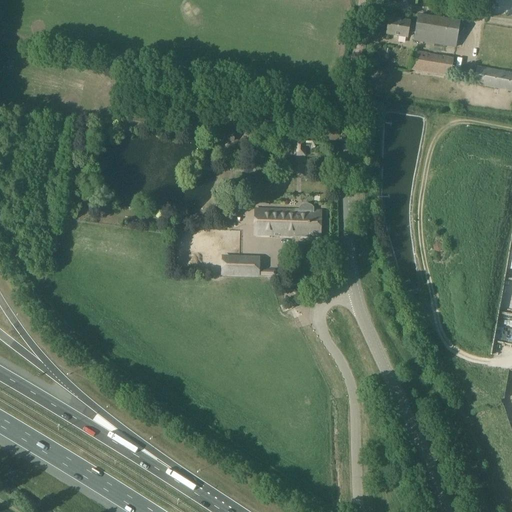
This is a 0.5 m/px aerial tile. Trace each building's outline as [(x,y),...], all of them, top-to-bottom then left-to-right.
[(460,22),(419,16),(417,26),(416,34),(415,41),(456,48),(460,22)] [(409,33),(416,34),(417,26),(410,25),(410,22),(390,19),(387,35),(408,38),(409,33)] [(410,71),(452,77),(455,59),(413,52),(410,71)] [(511,92),(511,72),(490,69),(477,66),(474,85),(511,92)] [(221,129),(220,130),(219,141),(234,142),(235,131),(235,130),(228,130),(225,129),(221,129)] [(294,146),(294,156),(306,157),(306,147),(306,146),(306,142),(306,141),(294,140),(294,141),(295,141),(294,146)] [(321,211),(314,211),(314,208),(311,205),(308,204),(305,204),(302,205),(299,207),(299,209),(295,209),(295,210),(256,209),(255,236),(321,237),(321,211)] [(176,227),(175,238),(184,239),(184,228),(176,227)] [(260,271),(260,259),(224,258),(223,274),(259,275),(276,276),(276,272),(260,271)]
